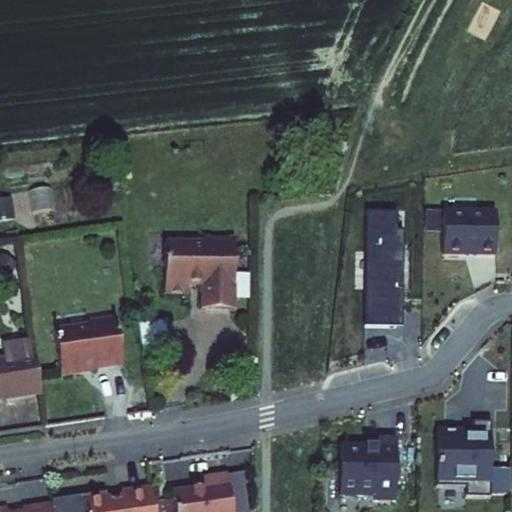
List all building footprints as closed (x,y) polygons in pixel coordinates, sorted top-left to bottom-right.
[(0,198),(0,221),(12,220),(10,198),(0,198)] [(442,258),(463,258),(463,255),(474,255),(474,258),(495,258),(495,215),(442,215),(442,258)] [(210,311),(243,311),(243,239),(211,239),(211,244),(173,244),(173,294),(197,294),(197,287),(210,287),(210,311)] [(99,367),(129,363),(122,315),(112,317),(107,314),(96,315),(92,320),(60,324),(67,375),(91,371),(90,366),(97,366),(99,367)] [(141,349),(167,347),(164,320),(138,323),(141,349)] [(0,401),(42,395),(36,356),(33,356),(31,342),(0,346),(0,352),(1,361),(0,360),(0,401)] [(491,500),(491,425),(473,425),(473,435),(438,435),(437,490),(467,490),(467,500),(491,500)] [(397,504),(398,442),(378,442),(378,450),(341,450),(341,500),(375,500),(375,504),(397,504)] [(234,511),(229,475),(204,479),(206,488),(174,492),(176,511),(234,511)] [(84,511),(154,511),(151,487),(121,492),(122,498),(108,500),(107,497),(82,501),(84,511)]
